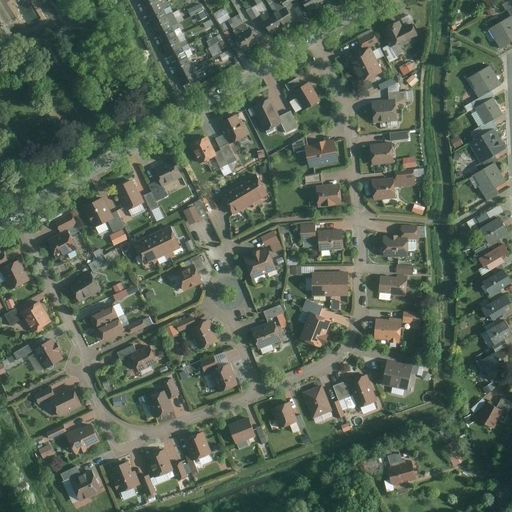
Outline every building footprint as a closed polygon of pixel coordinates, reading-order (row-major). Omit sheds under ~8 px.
[(146,0),(141,3),(146,13),(167,2),(165,0),(159,0),(158,1),(158,0),(146,0)] [(300,0),(308,11),(325,1),(324,0),(300,0)] [(146,13),(151,23),(165,16),(163,9),(169,7),(167,2),(146,13)] [(200,3),(187,10),(190,16),(203,10),(200,3)] [(284,6),(272,13),(281,27),(293,20),(285,7),(284,6)] [(221,23),(233,18),(229,7),(216,11),(221,23)] [(250,8),(246,10),(251,20),(256,17),(250,8)] [(203,11),(196,15),(199,21),(206,17),(203,11)] [(151,23),(156,34),(178,23),(172,12),(165,16),(151,23)] [(261,20),(270,35),(281,27),(272,13),(261,20)] [(511,16),(491,28),(497,39),(495,40),(501,48),(511,41),(511,16)] [(399,20),(381,30),(391,48),(417,33),(411,22),(403,27),(399,20)] [(156,34),(161,44),(176,37),(173,30),(180,28),(178,23),(156,34)] [(233,36),(242,51),(258,42),(249,27),(247,28),(244,23),(232,30),(235,35),(233,36)] [(374,33),(359,41),(363,49),(378,41),(374,33)] [(219,35),(207,41),(209,47),(222,40),(219,35)] [(161,44),(167,55),(188,44),(186,39),(179,42),(176,37),(161,44)] [(236,43),(231,46),(236,54),(241,51),(236,43)] [(167,55),(172,66),(187,58),(183,50),(189,47),(188,44),(167,55)] [(349,58),(355,69),(376,59),(370,47),(349,58)] [(228,51),(219,55),(223,61),(231,57),(228,51)] [(172,66),(177,76),(198,65),(196,60),(190,63),(187,58),(172,66)] [(381,70),(376,59),(355,69),(360,81),(381,70)] [(401,66),(405,74),(415,69),(411,61),(401,66)] [(200,69),(198,65),(177,76),(181,85),(196,78),(194,71),(200,69)] [(501,84),(490,65),(469,78),(475,89),(474,90),(479,97),(491,90),(501,84)] [(414,85),(421,80),(416,73),(408,79),(414,85)] [(298,78),(284,85),(288,91),(301,83),(298,78)] [(309,82),(292,91),(303,110),(320,100),(309,82)] [(475,108),(493,97),(495,97),(491,90),(479,97),(471,102),(475,108)] [(406,91),(388,93),(389,100),(406,98),(406,91)] [(503,113),(493,97),(475,108),(484,124),(492,120),(503,113)] [(267,99),(251,107),(263,132),(280,123),(267,99)] [(395,100),(372,102),(374,123),(397,120),(395,100)] [(299,127),(290,111),(278,118),(287,133),(299,127)] [(237,114),(219,122),(229,143),(247,135),(237,114)] [(485,135),(494,129),(497,127),(492,120),(484,124),(480,127),(485,135)] [(506,148),(494,129),(485,135),(469,144),(481,163),(482,162),(495,155),(506,148)] [(407,131),(389,133),(390,141),(408,139),(407,131)] [(215,153),(207,136),(189,145),(198,164),(214,157),(216,156),(215,153)] [(293,153),(305,151),(304,146),(308,145),(306,136),(291,144),(293,153)] [(458,136),(451,140),(455,148),(462,144),(458,136)] [(308,145),(304,146),(305,151),(308,168),(338,163),(335,141),(308,145)] [(391,142),(370,144),(372,165),(393,163),(391,142)] [(219,148),(220,150),(227,165),(238,160),(229,143),(219,148)] [(220,150),(215,153),(216,156),(214,157),(220,169),(227,165),(220,150)] [(495,155),(482,162),(486,168),(495,163),(498,161),(495,155)] [(414,157),(403,159),(404,168),(416,166),(414,157)] [(172,159),(153,169),(158,180),(162,187),(181,177),(172,159)] [(506,181),(495,163),(486,168),(474,175),(480,187),(479,187),(483,195),(496,188),(506,181)] [(413,170),(395,172),(396,179),(414,177),(413,170)] [(254,173),(243,180),(256,202),(267,195),(254,173)] [(304,175),(305,184),(321,182),(321,174),(304,175)] [(393,179),(371,180),(373,200),(395,198),(393,179)] [(132,180),(114,188),(126,210),(143,202),(132,180)] [(148,185),(151,192),(155,201),(166,196),(162,187),(158,180),(148,185)] [(243,180),(231,187),(245,209),(256,202),(243,180)] [(338,183),(315,186),(318,208),(341,205),(338,183)] [(231,187),(220,195),(233,216),(245,209),(231,187)] [(496,188),(483,195),(487,201),(499,194),(496,188)] [(151,192),(143,196),(150,211),(158,207),(155,201),(151,192)] [(210,195),(201,200),(208,215),(218,210),(210,195)] [(103,198),(82,207),(92,228),(107,221),(113,219),(111,214),(103,198)] [(417,203),(415,211),(426,214),(428,206),(417,203)] [(504,203),(490,211),(493,217),(507,210),(504,203)] [(194,206),(183,211),(189,225),(201,220),(194,206)] [(113,219),(107,221),(113,234),(124,228),(116,211),(111,214),(113,219)] [(70,212),(52,220),(58,233),(76,225),(70,212)] [(478,217),(470,221),(473,227),(481,224),(478,217)] [(509,234),(499,218),(480,229),(488,243),(490,246),(500,239),(509,234)] [(314,224),(300,225),(301,241),(315,240),(314,224)] [(170,227),(158,233),(168,255),(180,249),(170,227)] [(416,227),(401,227),(401,236),(416,236),(416,227)] [(341,230),(318,232),(320,252),(343,250),(341,230)] [(65,232),(45,242),(55,260),(75,250),(65,232)] [(273,232),(260,237),(264,246),(277,241),(273,232)] [(158,233),(145,238),(155,260),(168,255),(158,233)] [(406,237),(383,236),(383,256),(406,256),(406,237)] [(145,238),(132,244),(142,266),(155,260),(145,238)] [(486,245),(491,252),(504,245),(500,239),(490,246),(488,243),(486,245)] [(502,258),(509,253),(504,245),(491,252),(479,260),(484,268),(487,266),(490,271),(502,264),(504,262),(502,258)] [(95,251),(99,257),(106,253),(102,247),(95,251)] [(266,248),(242,258),(252,280),(276,270),(266,248)] [(0,256),(0,266),(8,262),(4,254),(0,256)] [(103,256),(88,265),(93,273),(107,264),(103,256)] [(204,268),(198,256),(190,260),(196,272),(204,268)] [(31,282),(20,261),(0,271),(11,292),(31,282)] [(502,264),(490,271),(493,276),(503,270),(505,269),(502,264)] [(192,266),(174,274),(182,292),(200,284),(192,266)] [(413,267),(397,266),(396,274),(412,275),(413,267)] [(493,276),(482,283),(490,296),(501,290),(511,284),(503,270),(493,276)] [(330,297),(330,272),(312,272),(312,297),(330,297)] [(330,272),(330,297),(347,296),(347,272),(330,272)] [(89,273),(67,286),(78,304),(100,292),(89,273)] [(406,278),(380,276),(378,295),(405,298),(406,278)] [(493,304),(504,296),(501,290),(490,296),(489,297),(493,304)] [(124,291),(112,296),(114,301),(127,295),(124,291)] [(493,304),(482,310),(487,318),(490,317),(493,322),(494,321),(504,315),(507,313),(503,308),(511,303),(506,295),(504,296),(493,304)] [(14,298),(8,300),(11,308),(17,306),(14,298)] [(426,300),(416,299),(415,307),(425,309),(426,300)] [(322,307),(305,300),(301,310),(318,316),(322,307)] [(52,322),(40,302),(22,313),(34,334),(52,322)] [(280,306),(263,312),(267,321),(283,314),(280,306)] [(90,316),(96,329),(117,319),(111,307),(90,316)] [(18,308),(4,316),(11,327),(24,319),(18,308)] [(421,314),(403,312),(402,323),(412,324),(411,329),(419,330),(421,314)] [(332,323),(309,314),(299,340),(322,349),(332,323)] [(504,315),(494,321),(497,326),(505,322),(508,320),(504,315)] [(192,317),(163,330),(167,337),(195,325),(192,317)] [(389,320),(376,319),(374,340),(400,342),(402,320),(389,318),(389,320)] [(117,319),(96,329),(101,341),(122,331),(117,319)] [(142,321),(127,328),(129,334),(144,327),(142,321)] [(218,342),(208,321),(189,330),(199,351),(218,342)] [(273,322),(250,332),(257,350),(281,341),(273,322)] [(497,326),(487,332),(496,346),(505,341),(511,336),(511,333),(505,322),(497,326)] [(53,339),(33,352),(45,371),(65,358),(53,339)] [(496,353),(501,351),(508,347),(505,341),(496,346),(493,348),(496,353)] [(29,345),(14,354),(17,360),(33,352),(29,345)] [(134,345),(115,353),(118,359),(136,351),(134,345)] [(149,346),(129,356),(137,374),(158,364),(149,346)] [(496,353),(477,365),(482,373),(485,372),(487,376),(502,368),(499,363),(506,359),(501,351),(496,353)] [(407,358),(405,365),(412,367),(410,374),(417,375),(420,360),(407,358)] [(214,359),(201,364),(204,372),(217,367),(214,359)] [(405,365),(387,361),(381,386),(407,391),(410,374),(412,367),(405,365)] [(230,364),(210,372),(218,393),(238,385),(230,364)] [(377,402),(367,376),(348,384),(348,385),(344,387),(342,383),(333,387),(339,402),(353,396),(359,410),(377,402)] [(178,395),(172,379),(160,383),(166,400),(178,395)] [(492,380),(483,388),(492,399),(497,394),(497,395),(505,388),(501,383),(497,387),(492,380)] [(321,385),(301,393),(312,420),(332,412),(321,385)] [(51,386),(34,395),(39,405),(56,396),(51,386)] [(50,400),(60,418),(82,407),(73,389),(50,400)] [(163,392),(146,398),(154,420),(171,414),(163,392)] [(117,405),(125,404),(124,395),(116,396),(117,405)] [(511,403),(502,398),(496,409),(504,413),(508,415),(511,408),(511,403)] [(475,415),(487,403),(483,400),(471,410),(475,415)] [(337,402),(331,405),(337,420),(344,417),(337,402)] [(289,403),(271,410),(279,430),(296,423),(289,403)] [(494,430),(504,413),(496,409),(487,403),(477,421),(494,430)] [(305,428),(300,416),(295,418),(300,430),(305,428)] [(471,416),(464,419),(468,426),(475,423),(471,416)] [(248,419),(227,426),(234,445),(255,437),(248,419)] [(352,423),(345,425),(347,431),(354,428),(352,423)] [(90,425),(67,435),(76,454),(99,443),(90,425)] [(64,426),(47,433),(49,440),(66,432),(64,426)] [(267,444),(260,427),(255,429),(261,446),(267,444)] [(211,455),(202,433),(185,440),(193,462),(211,455)] [(456,442),(444,448),(453,466),(465,460),(456,442)] [(50,446),(40,451),(44,459),(54,454),(50,446)] [(164,450),(144,457),(153,480),(173,472),(164,450)] [(400,453),(387,457),(389,465),(402,462),(400,453)] [(190,456),(185,458),(192,475),(197,473),(190,456)] [(187,478),(181,462),(171,466),(177,482),(187,478)] [(411,462),(387,469),(392,487),(416,480),(411,462)] [(127,463),(110,469),(120,493),(137,487),(127,463)] [(77,468),(61,475),(64,482),(80,475),(77,468)] [(91,470),(70,481),(81,502),(102,492),(91,470)] [(154,494),(148,476),(139,479),(146,497),(154,494)]
